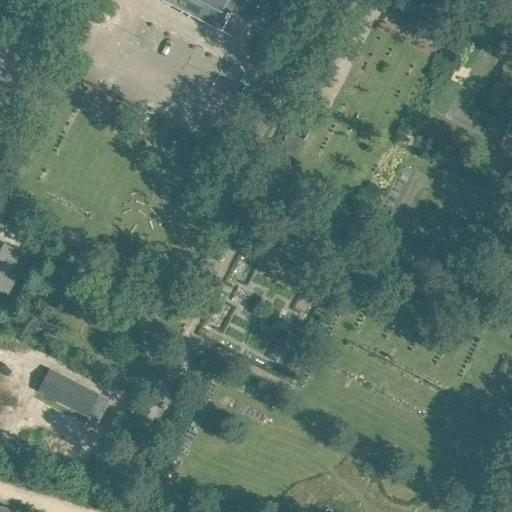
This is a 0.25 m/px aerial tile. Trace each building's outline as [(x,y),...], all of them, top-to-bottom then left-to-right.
[(163,0),(162,2),(176,9),(177,9),(178,6),(184,9),(184,10),(191,13),(192,14),(198,17),(196,19),(197,20),(222,33),(223,32),(232,14),(250,24),(272,35),(283,16),(284,16),(284,15),(283,15),(290,2),(285,0),(276,0),(275,2),(270,0),(163,0)] [(37,240),(30,252),(38,256),(44,244),(37,240)] [(0,289),(19,253),(0,242),(0,289)] [(5,298),(0,306),(0,309),(10,314),(15,304),(5,298)] [(99,396),(63,377),(50,370),(39,391),(88,417),(99,396)] [(100,420),(110,401),(100,396),(90,415),(100,420)]
